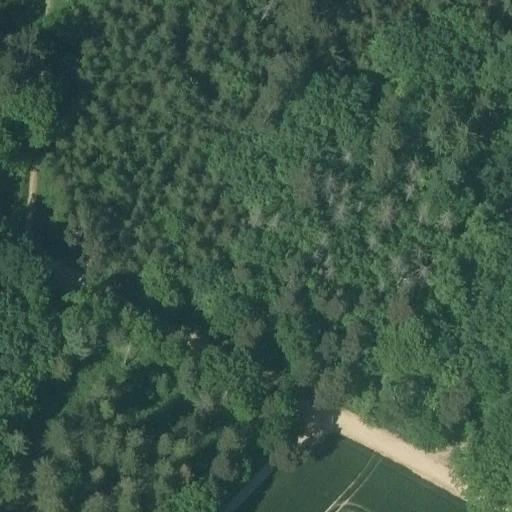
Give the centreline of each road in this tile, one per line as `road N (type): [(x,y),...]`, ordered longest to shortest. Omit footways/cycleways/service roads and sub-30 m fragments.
road 1 (track): [(0,243),(319,414)]
road 2 (track): [(319,414),(500,511)]
road 3 (track): [(319,414),(225,511)]
